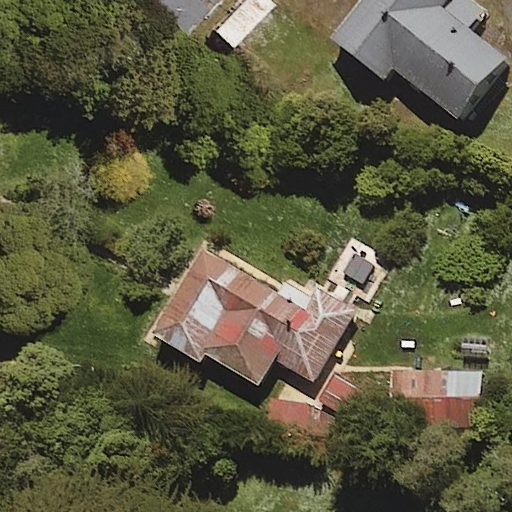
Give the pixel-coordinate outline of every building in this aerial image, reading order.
[(220,0),(148,0),(187,36),(220,0)] [(273,4),(268,0),(238,0),(211,30),(232,49),(273,4)] [(485,24),(453,0),(379,0),(341,49),(394,90),(403,77),(471,131),(511,78),(511,66),(475,37),(485,24)] [(290,298),(216,252),(161,341),(211,372),(216,363),(267,395),(285,366),(319,388),(365,313),(304,275),(290,298)] [(360,388),(343,376),(324,402),(367,433),(401,386),(375,367),(360,388)] [(487,376),(403,375),(402,432),(485,434),(487,376)]
